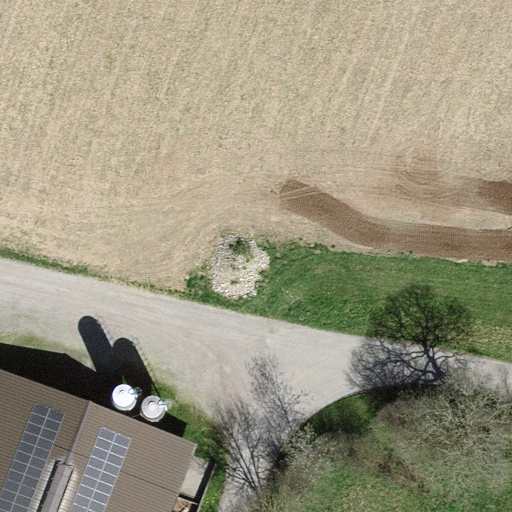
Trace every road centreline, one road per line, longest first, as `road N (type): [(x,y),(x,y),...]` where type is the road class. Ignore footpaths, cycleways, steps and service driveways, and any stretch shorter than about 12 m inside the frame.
road 1 (unclassified): [(511,393),(334,353),(261,430),(230,511)]
road 2 (track): [(334,353),(0,283)]
